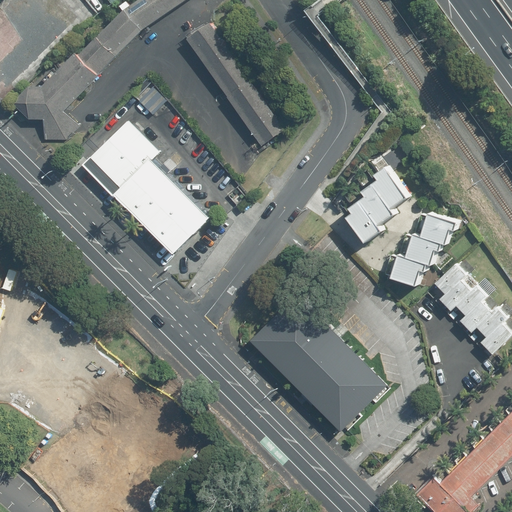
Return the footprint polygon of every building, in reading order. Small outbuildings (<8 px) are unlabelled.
[(28,39),(0,66),(0,69),(13,83),(70,28),(42,0),(15,0),(9,6),(40,39),(33,45),(28,39)] [(184,0),(139,0),(127,9),(45,86),(30,86),(16,100),(31,119),(46,119),(45,139),(66,139),(81,125),(68,111),(105,75),(102,72),(143,31),(184,0)] [(286,129),(213,22),(189,38),(263,145),(286,129)] [(161,151),(130,120),(84,164),(115,196),(118,193),(177,253),(214,217),(155,157),(161,151)] [(392,165),(380,173),(385,180),(367,192),(371,197),(355,209),(358,213),(354,216),(371,241),(388,229),(385,225),(402,212),(398,207),(415,196),(392,165)] [(456,228),(461,229),(463,222),(433,212),(425,236),(419,234),(411,257),(405,254),(398,276),(421,284),(428,263),(436,266),(444,243),(451,245),(456,228)] [(498,355),(504,350),(511,341),(511,326),(511,324),(511,316),(504,309),(499,314),(490,304),(494,299),(484,288),(481,290),(473,281),(475,279),(461,265),(456,270),(441,286),(451,296),(445,301),(457,314),(463,308),(472,318),(467,323),(478,334),(483,329),(493,339),(487,344),(498,355)] [(401,372),(320,285),(271,331),(352,418),(401,372)] [(0,417),(94,511),(121,511),(203,431),(92,319),(0,410),(0,417)] [(511,454),(511,411),(440,482),(435,476),(418,493),(437,511),(479,511),(484,507),(471,494),(511,454)]
